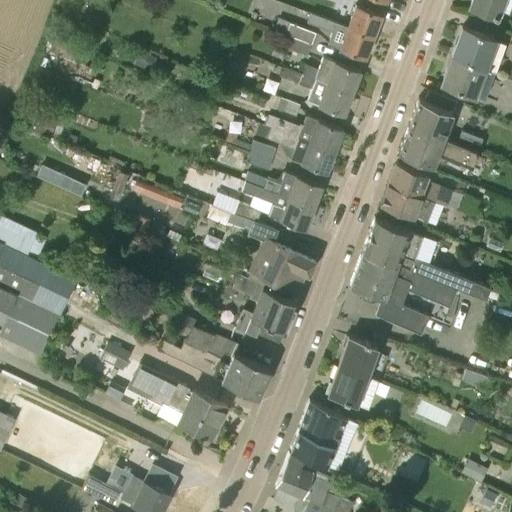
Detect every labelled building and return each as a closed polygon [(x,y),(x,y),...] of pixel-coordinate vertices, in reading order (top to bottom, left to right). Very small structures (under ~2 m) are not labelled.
[(497,16),(503,0),(470,0),(469,6),(497,16)] [(380,13),(353,4),(346,25),(372,34),(380,13)] [(313,13),(311,12),(307,22),(332,31),(328,41),(328,42),(364,56),(372,34),(346,25),(336,21),(313,13)] [(273,29),(289,35),(311,44),(315,32),(278,17),(273,29)] [(451,54),(485,66),(495,38),(461,26),(451,54)] [(264,30),(262,37),(271,41),(273,34),(264,30)] [(307,54),(311,44),(289,35),(284,46),(307,54)] [(150,69),(156,55),(140,48),(133,62),(150,69)] [(85,51),(82,58),(88,60),(90,53),(85,51)] [(475,94),(485,66),(451,54),(441,82),(475,94)] [(301,73),(351,92),(359,70),(333,60),(333,61),(323,57),(319,68),(305,63),(301,73)] [(86,77),(91,66),(85,63),(81,74),(86,77)] [(351,92),(301,73),(283,66),(279,76),(298,82),(297,83),(311,88),(307,99),(343,113),(351,92)] [(417,96),(406,123),(442,136),(453,109),(451,109),(455,98),(427,87),(423,98),(417,96)] [(295,115),(299,104),(269,93),(265,104),(295,115)] [(36,113),(25,109),(21,119),(33,122),(36,113)] [(156,116),(145,111),(140,122),(151,126),(156,116)] [(51,134),(56,118),(40,112),(35,129),(51,134)] [(269,125),(334,148),(342,128),(315,118),(315,119),(306,115),(303,123),(300,122),(299,124),(268,112),(264,123),(269,125)] [(6,119),(3,126),(11,129),(14,123),(6,119)] [(471,164),(476,150),(455,142),(442,136),(406,123),(396,150),(432,164),(437,151),(471,164)] [(229,125),(225,139),(250,147),(249,150),(271,158),(275,146),(253,138),(252,142),(236,137),(238,128),(229,125)] [(269,125),(265,137),(294,147),(290,157),(326,171),(334,148),(269,125)] [(455,142),(476,150),(481,137),(460,129),(455,142)] [(267,168),(271,158),(249,150),(245,161),(267,168)] [(386,179),(386,181),(433,198),(442,202),(446,203),(452,187),(426,177),(428,172),(396,160),(394,159),(386,179)] [(119,199),(129,170),(119,167),(109,195),(119,199)] [(245,181),(313,205),(321,184),(294,175),(284,172),(280,183),(248,171),(245,181)] [(137,178),(133,188),(179,206),(183,196),(137,178)] [(245,181),(241,191),(253,195),(249,206),(255,208),(260,210),(267,212),(267,213),(304,227),(313,205),(245,181)] [(386,181),(378,202),(379,202),(425,219),(433,198),(386,181)] [(217,188),(212,203),(233,211),(239,196),(217,188)] [(238,202),(234,212),(252,219),(257,221),(260,211),(260,210),(255,208),(249,206),(238,202)] [(230,211),(226,221),(249,229),(252,219),(234,212),(230,211)] [(151,218),(137,212),(133,220),(131,227),(145,233),(151,218)] [(374,216),(362,249),(455,285),(484,296),(485,296),(485,295),(498,300),(500,293),(488,288),(489,286),(428,261),(436,239),(422,234),(374,216)] [(154,219),(150,227),(161,233),(165,225),(154,219)] [(308,274),(315,260),(263,236),(247,270),(293,293),(303,271),(308,274)] [(0,334),(33,350),(41,353),(45,346),(60,313),(77,277),(47,262),(36,258),(34,257),(0,241),(0,334)] [(353,274),(349,283),(381,295),(374,312),(420,330),(426,313),(426,312),(432,298),(448,304),(455,285),(362,249),(353,274)] [(237,272),(231,285),(256,297),(250,310),(242,307),(234,327),(255,336),(262,321),(283,330),(296,299),(262,283),(237,272)] [(193,323),(196,318),(168,306),(164,315),(176,320),(189,326),(191,322),(193,323)] [(163,339),(158,350),(221,377),(220,379),(257,395),(269,368),(232,351),(236,343),(236,342),(214,332),(193,323),(191,322),(189,326),(176,320),(173,326),(187,332),(183,341),(180,347),(163,339)] [(337,362),(378,377),(386,354),(388,349),(377,345),(345,333),(345,335),(347,335),(337,362)] [(131,351),(108,339),(99,356),(122,368),(131,351)] [(325,389),(324,390),(357,402),(358,397),(370,402),(378,377),(337,362),(327,390),(325,389)] [(466,367),(462,379),(489,388),(493,376),(466,367)] [(191,393),(184,389),(186,385),(157,371),(146,395),(145,396),(160,403),(156,413),(176,423),(178,419),(209,435),(224,406),(193,390),(191,393)] [(308,397),(290,446),(326,464),(346,415),(308,397)] [(7,413),(1,426),(0,426),(0,447),(8,430),(15,417),(7,413)] [(475,419),(463,414),(458,425),(470,431),(475,419)] [(287,450),(274,484),(279,485),(305,497),(299,511),(301,511),(347,511),(353,499),(341,494),(327,489),(332,476),(326,473),(313,467),(316,463),(304,458),(295,453),(287,450)] [(461,472),(480,480),(486,466),(467,458),(461,472)] [(123,490),(88,473),(81,487),(116,505),(120,496),(152,511),(159,511),(170,492),(142,478),(141,479),(131,474),(123,490)] [(496,492),(486,488),(480,501),(490,506),(496,492)] [(30,497),(18,492),(13,502),(25,508),(30,497)] [(117,511),(98,501),(92,511),(117,511)]
